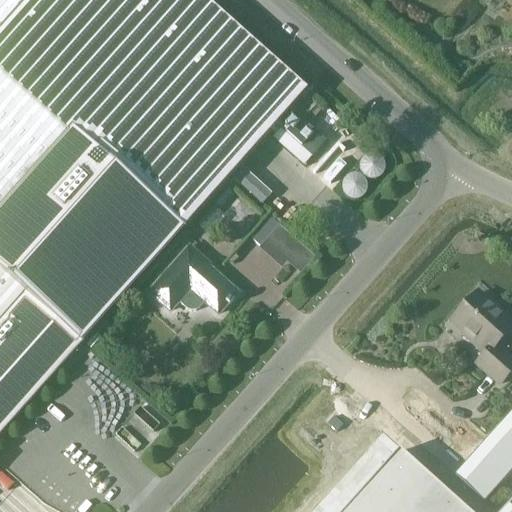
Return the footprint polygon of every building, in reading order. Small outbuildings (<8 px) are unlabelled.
[(0,0),(0,436),(82,344),(186,229),(308,93),(203,0),(0,0)] [(311,101),(303,110),(314,119),(322,110),(311,101)] [(326,142),(295,114),(280,130),(312,158),(326,142)] [(355,200),(371,188),(362,176),(345,188),(355,200)] [(290,261),(300,271),(314,255),(272,218),(254,238),(285,267),(290,261)] [(218,316),(238,294),(210,269),(207,272),(185,252),(148,294),(170,313),(178,304),(186,311),(191,313),(197,311),(204,303),(218,316)] [(500,387),(511,374),(511,363),(498,350),(511,334),(511,323),(480,296),(454,326),(488,357),(479,368),(500,387)] [(148,445),(169,422),(148,402),(127,425),(148,445)] [(511,413),(455,478),(484,504),(511,472),(511,413)] [(511,511),(511,503),(503,511),(511,511)]
